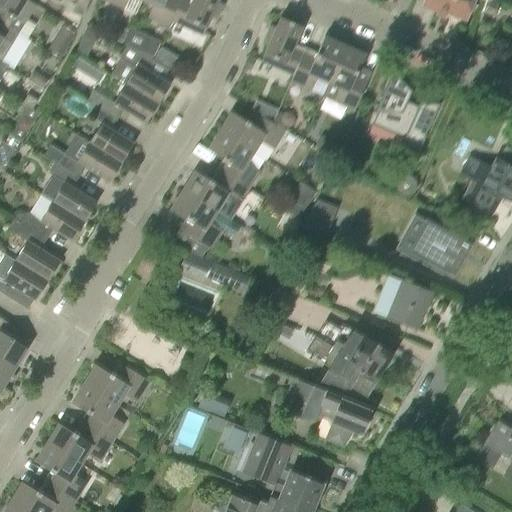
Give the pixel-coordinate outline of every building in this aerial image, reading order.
[(0,0),(0,8),(6,13),(0,23),(20,35),(21,32),(29,37),(45,11),(27,0),(0,0)] [(78,0),(76,4),(86,9),(90,0),(78,0)] [(142,0),(103,0),(124,9),(128,0),(139,0),(142,1),(142,0)] [(142,0),(142,1),(153,6),(147,19),(168,29),(171,22),(180,0),(142,0)] [(218,0),(180,0),(171,22),(203,36),(218,0)] [(426,0),(423,7),(439,14),(440,11),(465,21),(474,0),(426,0)] [(483,14),(495,18),(499,5),(487,0),(483,14)] [(76,4),(73,13),(83,17),(86,9),(76,4)] [(295,44),(302,28),(280,19),(274,33),(268,30),(264,39),(270,42),(261,62),(293,76),(294,76),(306,49),(295,44)] [(0,23),(0,61),(2,62),(20,35),(0,23)] [(87,27),(83,37),(95,42),(99,32),(87,27)] [(154,57),(160,42),(150,37),(143,52),(154,57)] [(345,47),(324,38),(317,54),(306,49),(294,76),(293,76),(290,83),(311,92),(317,79),(328,84),(345,47)] [(112,75),(126,84),(158,104),(171,85),(146,70),(153,60),(137,50),(127,45),(120,58),(121,59),(112,75)] [(61,59),(64,55),(50,46),(47,50),(61,59)] [(328,84),(323,97),(334,102),(354,111),(369,77),(358,72),(365,56),(345,47),(328,84)] [(160,61),(166,51),(161,48),(155,58),(160,61)] [(250,72),(255,60),(249,57),(244,70),(250,72)] [(79,72),(85,63),(78,58),(72,68),(79,72)] [(38,73),(33,81),(44,88),(50,81),(38,73)] [(400,80),(392,77),(376,113),(379,113),(373,126),(405,140),(404,143),(418,157),(441,105),(421,104),(419,108),(408,103),(409,101),(408,101),(410,96),(411,97),(413,93),(400,80)] [(122,109),(146,124),(158,104),(126,84),(114,103),(101,95),(95,105),(116,118),(122,109)] [(29,107),(33,110),(33,109),(38,101),(28,95),(23,103),(29,107)] [(122,163),(134,144),(110,129),(116,118),(95,105),(88,116),(101,124),(89,143),(122,163)] [(23,115),(34,122),(39,113),(33,109),(33,110),(29,107),(23,115)] [(246,122),(231,113),(219,132),(254,153),(260,143),(272,150),(284,131),(252,111),(246,122)] [(21,141),(26,133),(16,126),(11,135),(21,141)] [(219,132),(207,151),(222,160),(216,170),(248,190),(259,172),(247,164),(254,153),(219,132)] [(89,143),(77,162),(51,145),(44,156),(53,161),(58,164),(79,178),(85,168),(110,183),(122,163),(89,143)] [(509,202),(509,201),(511,195),(511,169),(496,160),(491,170),(473,160),(472,161),(470,159),(460,176),(473,183),(464,200),(482,210),(491,192),(509,202)] [(85,222),(97,203),(73,188),(79,178),(58,164),(53,161),(47,172),(54,176),(42,195),(52,202),(85,222)] [(210,181),(195,171),(183,191),(217,212),(223,201),(236,209),(248,190),(216,170),(210,181)] [(416,188),(416,186),(416,184),(415,182),(413,179),(410,177),(408,176),(405,176),(404,176),(401,177),(398,179),(397,180),(396,183),(395,187),(395,188),(396,191),(398,194),(400,195),(402,197),(406,197),(410,196),(411,196),(413,194),(416,191),(416,188)] [(183,191),(171,210),(186,219),(179,230),(211,250),(223,230),(210,223),(217,212),(183,191)] [(52,202),(41,221),(28,213),(21,223),(42,236),(49,226),(73,241),(85,222),(52,202)] [(305,211),(299,207),(292,208),(288,215),(298,222),(305,211)] [(326,237),(335,215),(313,208),(300,227),(326,237)] [(21,223),(28,213),(22,209),(15,210),(11,217),(14,219),(21,223)] [(48,281),(60,262),(36,246),(42,236),(21,223),(14,219),(8,229),(27,242),(16,261),(48,281)] [(428,262),(455,277),(472,245),(426,220),(425,222),(427,222),(411,251),(429,261),(428,262)] [(0,291),(6,295),(12,285),(36,300),(48,281),(16,261),(15,261),(4,254),(0,261),(0,291)] [(252,278),(187,254),(177,273),(201,283),(204,276),(246,294),(252,278)] [(295,269),(279,266),(276,283),(293,286),(295,269)] [(428,305),(433,294),(387,275),(372,312),(416,330),(426,304),(428,305)] [(267,295),(270,288),(259,284),(256,291),(267,295)] [(14,340),(20,330),(0,317),(0,357),(16,367),(28,348),(14,340)] [(391,355),(344,326),(341,331),(326,321),(314,341),(334,349),(335,349),(363,367),(360,371),(375,380),(383,367),(386,366),(390,360),(390,357),(391,355)] [(274,322),(271,328),(288,339),(294,329),(274,322)] [(352,386),(366,395),(368,392),(371,392),(374,385),(374,382),(375,380),(360,371),(363,367),(335,349),(334,349),(331,353),(337,356),(317,388),(344,399),(352,386)] [(0,382),(5,386),(8,380),(12,383),(16,376),(12,373),(16,367),(0,357),(0,382)] [(123,365),(122,366),(115,377),(96,365),(84,384),(118,405),(125,394),(137,402),(150,382),(123,365)] [(318,416),(328,419),(331,426),(325,439),(345,447),(351,430),(363,434),(372,410),(344,399),(317,388),(293,378),(283,404),(297,410),(296,414),(316,422),(318,416)] [(84,384),(72,403),(87,412),(80,422),(112,442),(124,423),(111,416),(118,405),(84,384)] [(511,429),(499,421),(479,453),(475,459),(492,470),(501,454),(511,461),(511,429)] [(74,432),(59,423),(47,443),(81,464),(88,453),(100,461),(112,442),(80,422),(74,432)] [(322,486),(323,484),(291,471),(285,485),(278,482),(292,447),(259,433),(243,471),(267,481),(265,487),(272,490),(270,496),(308,511),(312,511),(317,500),(320,501),(325,488),(322,486)] [(47,443),(35,462),(50,471),(44,481),(76,501),(87,482),(75,474),(81,464),(47,443)] [(164,454),(168,446),(163,444),(159,452),(164,454)] [(147,465),(152,456),(143,451),(138,459),(147,465)] [(37,491),(23,482),(11,501),(28,511),(68,511),(76,501),(44,481),(37,491)] [(308,511),(270,496),(267,503),(260,500),(257,505),(233,495),(225,511),(265,511),(266,511),(267,511),(308,511)] [(28,511),(11,501),(3,511),(28,511)]
